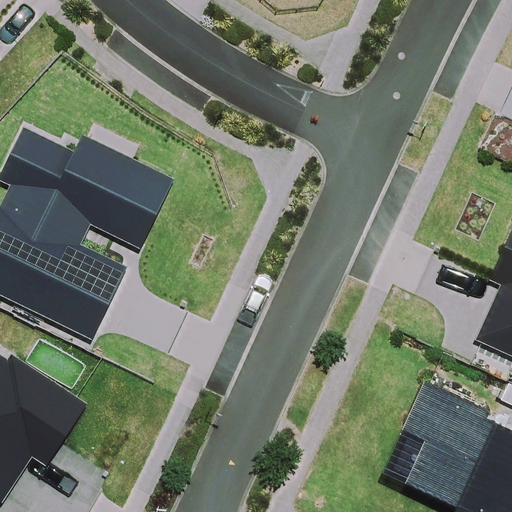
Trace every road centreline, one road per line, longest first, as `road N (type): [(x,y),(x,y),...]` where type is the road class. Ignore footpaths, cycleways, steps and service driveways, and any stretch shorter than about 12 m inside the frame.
road 1 (residential): [(207,511),(380,145)]
road 2 (residential): [(380,145),(276,103),(173,41),(129,0)]
road 3 (residential): [(380,145),(453,0)]
